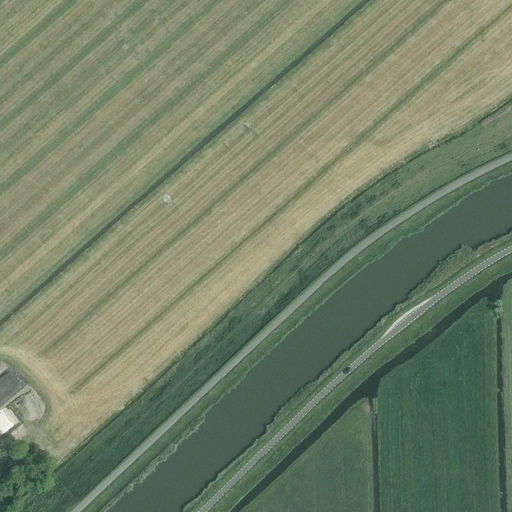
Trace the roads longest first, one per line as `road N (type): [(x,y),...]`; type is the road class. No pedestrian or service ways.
road 1 (unclassified): [(77,511),(358,249),(442,191),(511,157)]
road 2 (track): [(0,396),(44,438),(68,447),(306,223),(410,144)]
road 3 (unclassified): [(206,511),(382,340),(511,248)]
